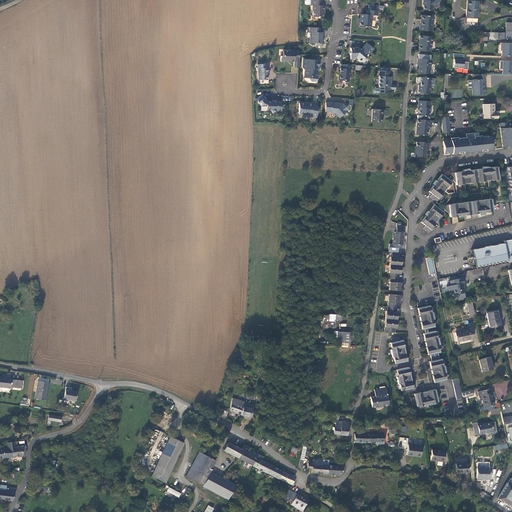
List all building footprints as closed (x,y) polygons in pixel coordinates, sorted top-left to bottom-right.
[(321,6),(322,0),(310,0),(310,6),(312,6),(312,12),(312,17),(318,17),(318,19),(323,19),(324,17),(324,15),(323,13),(323,6),(321,6)] [(423,6),(422,10),(433,11),(433,6),(439,0),(426,0),(423,0),(422,5),(423,6)] [(477,1),(466,0),(465,18),(476,18),(477,1)] [(367,11),(366,10),(366,15),(360,14),(359,19),(357,19),(357,23),(359,23),(359,27),(364,27),(365,27),(370,27),(370,21),(371,21),(371,15),(377,16),(377,11),(376,11),(367,11)] [(419,26),(419,30),(432,31),(433,16),(420,15),(420,26),(419,26)] [(320,33),(320,28),(314,28),(308,28),(308,33),(312,33),(311,37),(310,37),(310,44),(315,44),(315,46),(321,46),(321,41),(322,39),(322,33),(320,33)] [(419,41),(418,51),(430,52),(431,46),(432,36),(419,35),(419,39),(420,39),(420,41),(419,41)] [(359,62),(364,56),(366,54),(367,55),(373,49),(366,43),(360,50),(358,50),(358,48),(350,48),(350,52),(350,53),(349,53),(349,60),(353,59),(354,58),(359,62)] [(511,43),(500,43),(500,51),(501,51),(501,57),(506,57),(511,57),(511,52),(511,51),(511,43)] [(298,67),(299,50),(290,50),(289,51),(283,51),(283,56),(280,56),(280,60),(282,62),(285,62),(286,61),(294,61),(294,67),(298,67)] [(467,70),(468,62),(463,62),(463,54),(453,53),(452,59),(453,59),(453,67),(462,68),(462,69),(467,70)] [(319,60),(303,59),(303,68),(304,69),(305,69),(304,76),(309,76),(309,78),(312,82),(316,82),(317,81),(317,79),(318,79),(319,60)] [(417,69),(416,73),(429,74),(429,71),(430,70),(431,64),(429,64),(430,60),(417,59),(416,65),(419,65),(419,69),(417,69)] [(511,61),(500,61),(500,62),(497,62),(497,69),(500,69),(500,74),(511,74),(511,65),(511,66),(511,61)] [(266,64),(257,64),(257,68),(258,68),(258,80),(267,79),(267,72),(268,72),(268,68),(267,68),(266,64)] [(350,75),(351,65),(343,64),(340,64),(340,68),(339,74),(338,75),(337,80),(342,81),(344,82),(348,82),(349,76),(350,75)] [(380,71),(379,93),(388,93),(388,89),(391,89),(391,85),(391,84),(390,84),(390,81),(391,81),(392,77),(389,77),(389,71),(381,71),(380,71)] [(484,74),(471,74),(471,80),(467,80),(467,89),(472,88),(472,94),(483,93),(483,80),(485,80),(484,74)] [(431,78),(418,77),(417,78),(416,82),(418,83),(420,83),(420,86),(419,86),(418,92),(430,93),(431,87),(434,87),(431,87),(431,78)] [(281,101),(267,101),(267,100),(264,97),(265,96),(263,93),(258,97),(258,102),(261,106),(266,106),(266,109),(271,110),(272,111),(275,111),(276,110),(281,110),(281,101)] [(429,102),(418,101),(417,108),(419,108),(419,110),(418,115),(417,115),(417,119),(428,120),(429,102)] [(317,117),(318,103),(312,103),(312,102),(307,102),(307,103),(299,102),(298,112),(300,114),(305,114),(306,115),(310,116),(310,117),(317,117)] [(338,103),(326,102),(326,111),(330,112),(330,113),(334,113),(336,112),(341,117),(349,110),(349,104),(343,103),(341,106),(339,104),(338,104),(338,103)] [(492,104),(482,104),(482,118),(496,118),(496,113),(493,113),(492,104)] [(383,110),(373,109),(372,121),(382,122),(383,110)] [(448,116),(441,117),(441,128),(441,133),(449,132),(448,116)] [(429,127),(429,120),(428,120),(417,119),(416,119),(416,133),(417,135),(427,136),(427,129),(427,126),(429,127)] [(499,123),(501,137),(506,137),(506,138),(511,137),(511,127),(507,128),(507,123),(499,123)] [(473,132),(465,133),(466,137),(467,151),(470,150),(470,152),(475,151),(475,150),(490,148),(490,143),(494,143),(493,135),(481,137),(481,135),(474,136),(473,132)] [(442,141),(443,153),(451,153),(452,154),(455,153),(455,152),(459,151),(458,138),(458,137),(450,138),(450,140),(442,141)] [(466,137),(458,138),(459,151),(460,153),(470,152),(470,150),(467,151),(466,137)] [(507,146),(507,147),(511,146),(511,137),(506,138),(506,137),(501,137),(502,145),(502,147),(507,146)] [(428,149),(428,142),(415,142),(415,146),(414,146),(413,151),(414,153),(414,156),(427,157),(427,152),(425,152),(425,149),(428,149)] [(454,175),(450,175),(451,180),(455,183),(455,185),(463,184),(462,183),(462,178),(463,178),(464,183),(468,182),(467,179),(467,177),(469,177),(469,178),(470,183),(484,181),(483,176),(483,175),(485,175),(485,176),(485,180),(489,179),(488,174),(490,174),(491,179),(491,180),(498,179),(496,167),(488,168),(488,167),(481,166),(482,168),(468,170),(467,168),(462,170),(462,171),(454,172),(454,175)] [(447,187),(451,182),(441,174),(436,181),(435,180),(432,184),(433,184),(428,191),(432,194),(430,197),(433,200),(435,197),(438,199),(443,193),(440,190),(438,189),(439,188),(442,185),(442,183),(445,186),(447,187)] [(482,204),(481,200),(478,201),(478,204),(477,205),(476,201),(469,202),(471,214),(478,213),(478,215),(484,213),(483,212),(484,212),(492,211),(490,199),(483,200),(483,204),(482,204)] [(461,207),(460,203),(456,204),(457,208),(456,208),(455,204),(448,205),(448,207),(444,207),(445,211),(449,214),(450,217),(458,216),(458,217),(464,217),(464,215),(471,214),(469,202),(462,203),(462,207),(461,207)] [(439,218),(444,212),(434,205),(428,212),(427,211),(425,215),(426,215),(421,222),(425,226),(423,229),(425,230),(428,227),(430,230),(435,224),(431,221),(430,220),(431,219),(433,216),(434,214),(437,217),(439,218)] [(402,245),(403,226),(396,226),(395,232),(394,232),(394,238),(392,238),(392,244),(402,245)] [(511,238),(503,240),(503,242),(471,249),(474,266),(505,260),(509,262),(511,260),(511,238)] [(399,257),(399,253),(392,252),(391,257),(389,257),(389,265),(401,266),(401,263),(400,262),(401,261),(401,258),(399,257)] [(426,258),(429,274),(435,273),(436,273),(432,257),(426,258)] [(400,269),(401,266),(389,265),(388,273),(390,273),(389,277),(397,278),(398,274),(400,274),(400,271),(400,270),(400,269)] [(389,277),(388,290),(400,291),(400,288),(399,287),(400,286),(400,283),(397,283),(397,278),(389,277)] [(462,278),(449,281),(449,284),(451,285),(452,289),(454,290),(455,292),(453,294),(453,296),(456,298),(457,298),(459,295),(458,294),(463,293),(464,291),(464,289),(463,288),(462,283),(463,283),(462,278)] [(399,297),(400,295),(394,295),(388,294),(388,302),(386,302),(386,307),(395,307),(395,303),(399,303),(399,300),(398,299),(398,298),(399,297)] [(431,312),(430,306),(429,305),(418,308),(419,315),(424,314),(426,321),(421,322),(422,329),(434,326),(433,320),(434,319),(433,312),(431,312)] [(386,307),(385,319),(396,320),(396,317),(396,316),(397,315),(397,312),(395,312),(395,307),(386,307)] [(499,325),(496,310),(486,313),(489,327),(499,325)] [(322,327),(329,328),(334,328),(334,323),(334,322),(329,322),(329,316),(322,316),(322,327)] [(385,319),(384,332),(394,332),(394,328),(396,328),(396,324),(395,323),(396,322),(396,320),(385,319)] [(457,342),(473,339),(471,329),(455,332),(457,342)] [(437,338),(435,331),(428,332),(423,333),(424,340),(430,339),(431,346),(426,347),(427,355),(430,354),(437,352),(440,352),(438,345),(440,345),(438,337),(437,338)] [(350,347),(350,332),(339,332),(339,347),(350,347)] [(398,348),(404,346),(402,339),(399,340),(398,336),(390,338),(391,342),(390,342),(391,349),(390,349),(392,356),(393,356),(395,363),(407,360),(405,353),(400,354),(398,348)] [(438,373),(432,375),(433,382),(446,379),(444,372),(445,372),(444,364),(443,365),(442,358),(439,359),(437,352),(430,354),(431,361),(429,361),(430,368),(436,367),(438,373)] [(492,369),(489,357),(478,359),(481,372),(492,369)] [(399,383),(401,390),(413,387),(411,381),(406,382),(404,375),(410,374),(408,367),(396,369),(397,376),(396,376),(398,383),(399,383)] [(0,386),(10,388),(10,387),(11,379),(11,378),(0,376),(0,386)] [(456,399),(462,398),(461,392),(458,378),(451,380),(456,399)] [(11,379),(10,387),(21,388),(22,380),(11,379)] [(38,381),(34,398),(45,400),(49,383),(38,381)] [(70,388),(66,387),(63,398),(75,401),(77,392),(69,390),(70,388)] [(375,395),(370,396),(371,407),(388,405),(386,387),(374,389),(375,395)] [(422,397),(421,392),(414,393),(414,396),(410,397),(412,405),(416,404),(416,405),(423,403),(423,405),(431,403),(430,402),(437,401),(435,389),(427,390),(429,396),(422,397)] [(473,396),(471,389),(461,392),(462,398),(473,396)] [(489,389),(477,391),(477,395),(480,394),(482,407),(492,405),(491,398),(492,398),(491,392),(489,393),(489,389)] [(241,415),(244,402),(232,398),(229,410),(241,415)] [(244,402),(241,415),(245,416),(250,417),(253,404),(244,402)] [(220,408),(216,413),(221,417),(225,413),(220,408)] [(61,417),(49,415),(48,423),(50,423),(50,420),(61,422),(61,417)] [(511,415),(502,417),(503,425),(511,423),(511,415)] [(347,436),(349,422),(336,421),(335,428),(334,428),(333,434),(347,436)] [(477,422),(472,422),(473,427),(474,434),(474,435),(488,433),(488,435),(497,434),(495,422),(482,424),(481,423),(477,423),(477,422)] [(385,435),(385,434),(354,433),(354,442),(374,442),(374,445),(378,445),(378,442),(381,442),(381,439),(383,439),(383,435),(385,435)] [(184,443),(170,436),(151,476),(165,483),(184,443)] [(15,447),(15,442),(7,442),(8,448),(2,448),(3,458),(14,456),(22,455),(21,446),(15,447)] [(238,458),(242,450),(228,442),(223,450),(238,458)] [(421,446),(407,444),(406,454),(411,455),(411,454),(419,455),(421,446)] [(256,467),(260,459),(256,457),(258,453),(252,451),(253,449),(244,445),(242,450),(238,458),(243,461),(252,465),(256,467)] [(294,458),(298,449),(292,447),(288,456),(294,458)] [(446,454),(433,451),(431,460),(443,463),(446,454)] [(199,452),(186,476),(202,486),(205,480),(210,472),(215,461),(199,452)] [(327,474),(328,465),(322,464),(322,461),(322,459),(318,458),(317,460),(312,460),(312,461),(308,460),(307,468),(311,469),(311,472),(327,474)] [(277,478),(282,470),(261,460),(260,459),(256,467),(277,478)] [(250,469),(252,465),(243,461),(241,464),(242,465),(248,469),(250,469)] [(455,473),(468,472),(468,462),(455,463),(455,473)] [(342,475),(342,466),(329,465),(328,465),(327,474),(342,475)] [(488,468),(476,468),(476,478),(488,478),(488,468)] [(295,477),(282,470),(277,478),(291,484),(295,477)] [(205,480),(202,486),(202,487),(227,500),(231,493),(235,485),(210,472),(205,480)] [(511,477),(508,484),(506,483),(496,499),(500,501),(501,500),(504,502),(505,500),(507,501),(506,503),(509,505),(509,506),(511,508),(511,477)] [(0,499),(12,501),(16,488),(6,487),(6,491),(0,490),(0,499)] [(179,498),(181,493),(169,487),(167,491),(179,498)] [(191,490),(188,488),(182,500),(187,503),(192,493),(190,492),(191,490)] [(307,500),(288,489),(283,500),(287,502),(289,499),(293,501),(291,504),(294,506),(294,507),(301,511),(307,500)]
